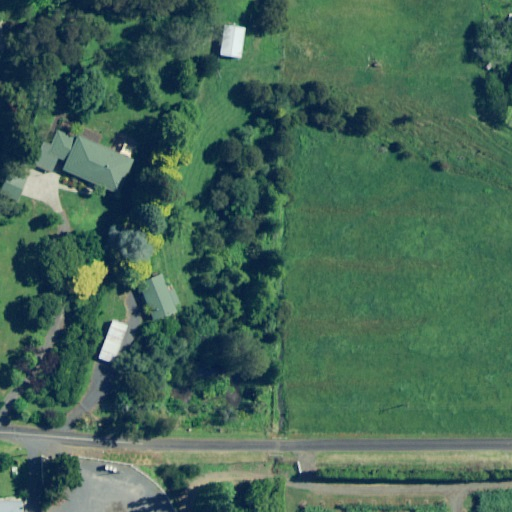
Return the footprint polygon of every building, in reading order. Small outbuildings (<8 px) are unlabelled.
[(241,27),(220,25),(216,55),(237,57),(241,27)] [(73,138),(55,130),(48,145),(40,142),(30,164),(49,173),(56,158),(63,161),(59,169),(114,194),(130,159),(75,135),(73,138)] [(23,178),(5,171),(0,183),(0,194),(15,200),(23,178)] [(135,283),(142,300),(137,303),(142,315),(147,313),(151,322),(174,312),(172,306),(177,304),(171,289),(165,291),(158,273),(135,283)] [(125,326),(110,320),(96,358),(111,363),(125,326)] [(27,499),(0,497),(0,511),(19,511),(20,509),(26,509),(27,499)]
